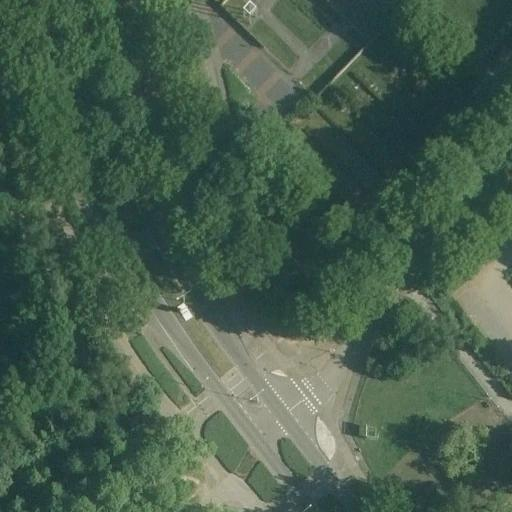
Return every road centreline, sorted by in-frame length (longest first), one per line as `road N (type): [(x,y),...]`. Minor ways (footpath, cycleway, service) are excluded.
road 1 (residential): [(511,160),(417,247),(333,373),(283,417)]
road 2 (primary): [(32,0),(55,93),(126,258)]
road 3 (unclassified): [(160,239),(216,157),(186,0)]
road 4 (primary): [(160,239),(121,151),(77,0)]
road 5 (primary): [(126,258),(254,440)]
road 6 (primary): [(283,417),(160,239)]
road 7 (primary): [(357,511),(283,417)]
